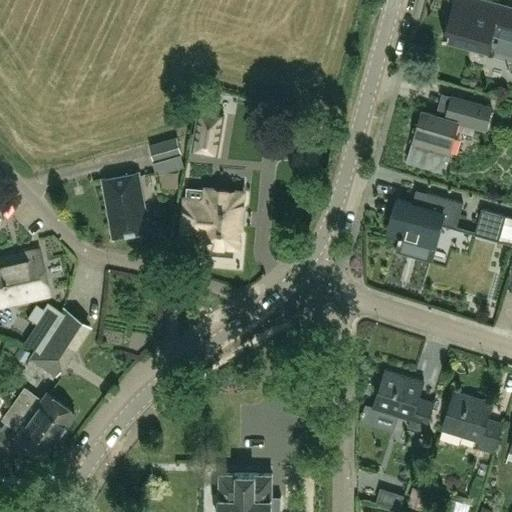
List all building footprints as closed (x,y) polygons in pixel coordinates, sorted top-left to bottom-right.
[(511,39),(511,8),(482,0),(480,0),(477,14),(454,8),(446,37),(489,49),(493,35),(511,39)] [(485,129),(492,106),(451,95),(445,116),(422,109),(411,150),(408,161),(443,171),(448,154),(457,121),(485,129)] [(224,114),(200,109),(193,151),(217,155),(224,114)] [(154,161),(181,154),(177,137),(149,144),(154,161)] [(113,236),(150,230),(139,171),(102,177),(113,236)] [(178,172),(162,173),(163,188),(178,188),(178,172)] [(245,205),(245,199),(243,197),(243,191),(207,187),(207,188),(188,187),(187,198),(186,198),(183,230),(203,231),(203,234),(201,234),(200,239),(202,240),(202,243),(206,243),(205,253),(234,256),(235,246),(239,246),(239,241),(242,239),(242,233),(240,231),(242,207),(245,205)] [(402,240),(403,236),(435,246),(442,223),(457,227),(463,204),(417,191),(414,204),(399,199),(389,232),(400,235),(399,239),(402,240)] [(511,216),(482,208),(476,232),(506,240),(511,220),(511,216)] [(38,252),(12,257),(0,259),(0,305),(21,301),(47,296),(38,252)] [(239,267),(239,256),(210,255),(210,265),(239,267)] [(35,306),(27,319),(35,324),(46,332),(55,319),(41,310),(35,306)] [(87,324),(62,307),(55,319),(46,332),(29,358),(54,374),(87,324)] [(424,432),(434,401),(418,396),(423,381),(385,369),(373,408),(410,420),(408,427),(424,432)] [(12,402),(57,434),(73,412),(45,392),(39,400),(22,388),(12,402)] [(493,453),(503,423),(487,418),(492,402),(455,390),(442,430),(479,441),(477,448),(493,453)] [(0,446),(9,434),(13,437),(41,457),(57,434),(12,402),(1,418),(6,422),(2,429),(0,428),(0,446)] [(272,496),(273,473),(221,472),(220,511),(281,511),(281,496),(272,496)] [(401,509),(405,495),(381,487),(376,501),(401,509)] [(446,511),(472,511),(474,504),(450,498),(446,511)]
